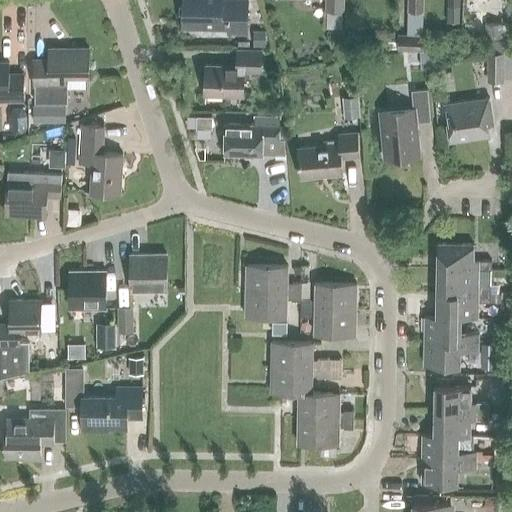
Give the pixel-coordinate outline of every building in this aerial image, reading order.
[(228,33),(247,34),(246,1),(227,0),(182,0),(182,27),(227,28),(228,33)] [(342,11),(341,0),(326,0),(326,11),(342,11)] [(423,0),(406,0),(406,34),(397,34),(397,51),(421,51),(421,35),(423,35),(423,0)] [(342,12),(327,12),(326,27),(341,28),(342,12)] [(265,47),(265,31),(253,31),(253,47),(265,47)] [(388,50),(388,36),(378,36),(378,49),(388,50)] [(31,86),(33,86),(32,103),(64,104),(65,83),(64,83),(64,75),(87,75),(87,50),(47,49),(47,61),(32,61),(31,86)] [(260,71),(261,52),(235,50),(235,66),(206,65),(205,93),(243,95),(244,71),(260,71)] [(503,52),(487,52),(487,81),(503,81),(503,52)] [(0,62),(0,100),(22,101),(22,75),(8,75),(8,63),(0,62)] [(386,156),(417,154),(415,122),(430,120),(427,88),(411,90),(413,110),(382,112),(386,156)] [(359,117),(357,96),(342,97),(343,118),(359,117)] [(486,126),(492,125),(488,99),(445,104),(450,141),(488,136),(486,126)] [(65,123),(65,105),(33,106),(33,123),(65,123)] [(26,127),(26,116),(20,107),(12,108),(9,115),(8,115),(9,131),(11,131),(14,137),(23,136),(26,127)] [(214,127),(215,115),(201,115),(200,127),(214,127)] [(279,140),(280,119),(255,118),(255,127),(225,125),(224,154),(262,155),(262,139),(279,140)] [(104,125),(82,124),(79,164),(92,165),(90,192),(119,194),(122,155),(102,154),(104,125)] [(340,158),(359,156),(357,133),(337,135),(338,142),(321,143),(322,147),(297,149),(300,177),(342,173),(340,158)] [(51,147),(50,165),(66,165),(67,147),(51,147)] [(63,175),(8,172),(6,213),(44,216),(45,196),(62,197),(63,175)] [(508,227),(492,227),(491,242),(507,243),(508,227)] [(437,243),(437,268),(490,269),(491,261),(479,260),(472,260),(472,244),(437,243)] [(131,291),(167,291),(167,254),(130,255),(131,291)] [(246,265),(246,290),(301,292),(301,283),(291,282),(291,284),(286,283),(287,267),(246,265)] [(437,268),(437,292),(490,293),(490,284),(477,284),(478,270),(481,270),(481,273),(490,273),(490,269),(437,268)] [(70,308),(106,308),(106,272),(70,272),(70,308)] [(300,301),(300,308),(355,309),(356,284),(315,283),(315,300),(310,300),(310,299),(301,299),(301,301),(300,301)] [(291,301),(300,301),(301,301),(301,299),(301,292),(246,290),(245,315),(277,316),(277,329),(285,329),(286,299),(291,299),(291,301)] [(490,302),(490,293),(437,292),(436,316),(460,317),(460,318),(477,318),(477,302),(490,302)] [(39,301),(9,301),(9,325),(0,324),(0,379),(29,372),(29,341),(18,342),(18,332),(47,331),(46,313),(39,313),(39,301)] [(133,338),(133,308),(117,308),(117,338),(133,338)] [(355,334),(355,309),(300,308),(300,317),(309,317),(309,316),(313,316),(313,333),(355,334)] [(460,333),(460,318),(460,317),(436,316),(424,316),(424,341),(478,342),(479,333),(460,333)] [(114,323),(97,322),(96,348),(114,348),(114,323)] [(478,350),(478,342),(424,341),(424,365),(459,366),(459,350),(478,350)] [(271,342),(271,367),(341,369),(341,359),(318,359),(318,360),(312,360),(312,343),(271,342)] [(142,375),(142,357),(129,357),(129,375),(142,375)] [(82,368),(65,367),(65,373),(65,382),(64,406),(81,406),(81,398),(82,368)] [(341,369),(271,367),(270,392),(298,392),(311,393),(311,375),(317,375),(317,377),(340,378),(341,369)] [(65,382),(65,373),(54,373),(54,382),(65,382)] [(435,386),(434,411),(488,411),(488,402),(470,402),(470,387),(435,386)] [(141,417),(142,389),(116,389),(116,398),(81,398),(81,430),(101,430),(101,433),(110,433),(110,427),(125,427),(125,417),(141,417)] [(339,393),(311,393),(298,392),(298,418),(353,419),(353,410),(344,410),(344,411),(339,411),(339,393)] [(39,461),(40,446),(52,447),(52,442),(65,442),(65,408),(29,408),(29,419),(6,419),(6,429),(4,429),(4,457),(22,458),(22,461),(39,461)] [(434,411),(434,434),(434,435),(458,435),(458,436),(470,436),(470,421),(476,421),(476,420),(487,420),(488,411),(434,411)] [(353,419),(298,418),(297,443),(320,444),(320,455),(335,456),(336,444),(338,444),(338,427),(343,427),(343,428),(352,428),(353,419)] [(422,434),(422,459),(475,460),(476,451),(458,450),(458,436),(458,435),(434,435),(434,434),(422,434)] [(475,460),(422,459),(421,484),(457,484),(457,469),(475,469),(475,460)] [(496,465),(495,491),(510,491),(510,465),(496,465)] [(412,503),(411,511),(452,511),(453,504),(412,503)]
